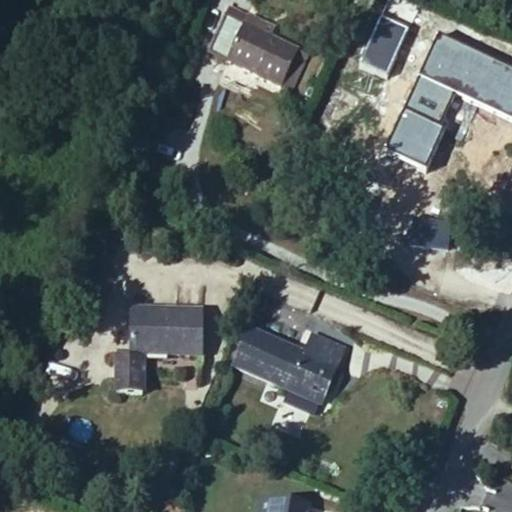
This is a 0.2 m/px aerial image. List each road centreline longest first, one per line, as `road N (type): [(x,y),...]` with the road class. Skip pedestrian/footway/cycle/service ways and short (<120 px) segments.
road 1 (unknown): [(498,368),(242,277),(198,270),(127,281)]
road 2 (residential): [(511,333),(442,511)]
